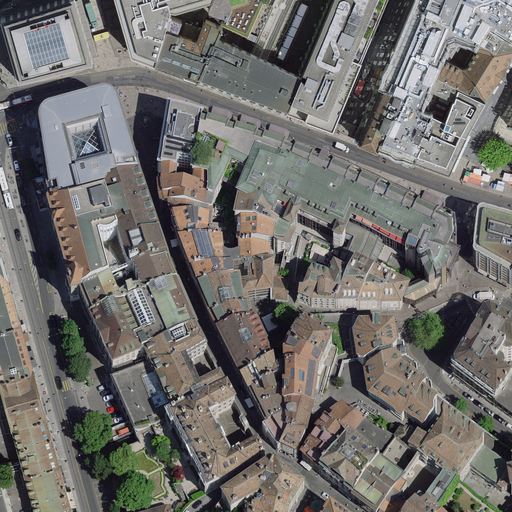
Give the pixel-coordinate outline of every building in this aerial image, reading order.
[(61,0),(41,6),(1,18),(19,81),(93,60),(84,30),(75,0),(61,0)] [(133,50),(158,60),(172,17),(174,11),(169,10),(165,9),(162,0),(117,0),(118,2),(124,20),(128,35),(133,50)] [(174,11),(172,0),(162,0),(165,9),(169,10),(174,11)] [(172,0),(174,11),(208,0),(172,0)] [(212,0),(210,6),(230,15),(235,4),(244,2),(244,0),(212,0)] [(230,15),(224,28),(252,38),(267,44),(288,0),(244,0),(244,2),(235,4),(230,15)] [(288,0),(267,44),(311,62),(290,109),(314,118),(334,126),(389,0),(288,0)] [(511,0),(422,0),(393,72),(388,85),(411,94),(381,150),(399,156),(416,162),(431,132),(428,130),(437,108),(433,107),(442,86),(459,93),(462,84),(487,97),(505,70),(511,59),(511,0)] [(172,17),(158,60),(174,66),(185,70),(202,76),(224,28),(204,21),(202,27),(198,37),(185,32),(179,30),(182,20),(178,19),(172,17)] [(198,37),(202,27),(189,22),(185,32),(198,37)] [(202,76),(244,92),(253,74),(240,68),(246,52),(252,38),(224,28),(202,76)] [(268,101),(290,109),(311,62),(267,44),(252,38),(246,52),(240,68),(253,74),(244,92),(268,101)] [(448,122),(469,132),(473,124),(487,97),(462,84),(459,93),(448,122)] [(371,146),(381,150),(411,94),(388,85),(380,102),(362,143),(371,146)] [(459,150),(469,132),(448,122),(459,93),(442,86),(433,107),(437,108),(428,130),(431,132),(416,162),(433,167),(448,172),(459,150)] [(46,173),(53,212),(106,203),(104,198),(119,191),(118,189),(140,181),(138,174),(129,148),(119,117),(117,114),(114,111),(111,108),(108,107),(104,107),(65,117),(50,121),(45,122),(43,124),(41,127),(39,130),(39,132),(39,137),(46,173)] [(168,141),(161,177),(192,187),(195,178),(196,172),(205,129),(188,124),(172,119),(168,141)] [(248,143),(205,129),(196,172),(195,178),(192,187),(209,191),(208,208),(227,214),(226,224),(226,228),(240,230),(257,233),(291,156),(248,143)] [(386,252),(407,262),(407,266),(417,271),(425,285),(416,290),(409,292),(403,305),(415,309),(423,305),(437,298),(443,289),(456,282),(462,271),(463,232),(291,156),(257,233),(277,238),(276,246),(275,253),(272,254),(273,271),(278,271),(278,279),(290,280),(289,277),(282,275),(286,256),(292,257),(295,250),(299,241),(297,240),(302,231),(305,232),(337,247),(335,251),(345,255),(337,271),(353,278),(357,270),(374,278),(386,252)] [(162,212),(171,213),(213,220),(226,224),(227,214),(208,208),(209,191),(192,187),(161,177),(160,194),(162,212)] [(106,203),(53,212),(60,241),(70,282),(65,284),(68,294),(71,302),(80,299),(110,285),(133,275),(144,271),(168,263),(162,246),(155,224),(147,200),(144,192),(140,181),(118,189),(119,191),(104,198),(106,203)] [(171,218),(172,224),(213,228),(213,220),(171,213),(171,218)] [(506,285),(511,288),(511,287),(511,230),(492,225),(488,224),(483,223),(480,224),(478,227),(474,266),(476,270),(506,285)] [(178,241),(180,250),(220,249),(219,243),(212,243),(213,228),(172,224),(175,232),(178,241)] [(239,242),(240,230),(226,228),(213,228),(212,243),(219,243),(220,249),(224,249),(232,250),(233,248),(233,242),(229,237),(232,234),(239,242)] [(257,233),(240,230),(239,242),(239,251),(272,254),(275,253),(276,246),(277,238),(257,233)] [(186,264),(193,280),(235,274),(254,273),(273,271),(272,254),(239,251),(240,263),(234,265),(230,264),(225,262),(224,249),(220,249),(180,250),(186,264)] [(110,285),(80,299),(86,312),(87,313),(91,323),(142,303),(177,289),(172,276),(172,275),(170,271),(168,263),(144,271),(133,275),(139,289),(140,290),(140,296),(132,297),(127,299),(119,304),(116,301),(115,299),(110,285)] [(401,310),(403,305),(409,292),(379,277),(377,279),(374,278),(357,270),(353,278),(337,271),(333,282),(321,278),(319,277),(315,276),(311,286),(306,297),(301,297),(300,303),(301,306),(314,308),(351,310),(401,310)] [(289,303),(289,300),(290,280),(278,279),(278,271),(273,271),(254,273),(256,285),(257,289),(244,291),(246,304),(262,302),(277,300),(277,304),(289,303)] [(196,286),(199,294),(242,285),(256,285),(254,273),(235,274),(193,280),(196,286)] [(14,299),(8,275),(0,276),(0,328),(21,322),(14,299)] [(212,322),(220,339),(257,328),(252,309),(247,310),(247,306),(246,304),(244,291),(257,289),(256,285),(242,285),(199,294),(208,312),(210,317),(212,322)] [(183,301),(177,289),(142,303),(163,350),(197,333),(183,301)] [(145,358),(163,350),(142,303),(91,323),(103,349),(115,373),(118,381),(149,367),(145,358)] [(475,393),(495,407),(511,384),(511,379),(511,381),(505,377),(506,375),(503,373),(509,363),(511,364),(511,328),(510,327),(490,317),(484,319),(468,344),(453,370),(453,376),(459,381),(475,393)] [(28,347),(21,322),(0,328),(0,375),(1,378),(34,369),(28,347)] [(362,333),(370,331),(370,327),(354,327),(350,329),(350,334),(354,362),(359,361),(355,340),(362,333)] [(231,361),(243,383),(273,366),(257,328),(220,339),(231,361)] [(287,358),(323,365),(327,356),(332,346),(307,334),(305,331),(292,347),(287,358)] [(364,365),(368,365),(393,361),(397,356),(395,347),(393,332),(370,331),(362,333),(355,340),(359,361),(364,365)] [(197,333),(163,350),(145,358),(149,367),(174,416),(186,410),(194,406),(227,390),(221,378),(200,388),(195,377),(187,362),(207,352),(197,333)] [(400,350),(395,347),(397,356),(393,361),(394,364),(395,368),(400,371),(402,371),(403,378),(428,396),(424,400),(439,411),(440,409),(441,408),(433,402),(432,391),(418,382),(417,374),(407,366),(407,365),(401,366),(401,363),(400,360),(406,359),(405,358),(404,353),(400,350)] [(317,377),(323,365),(287,358),(285,362),(286,375),(287,380),(284,381),(284,391),(283,404),(285,404),(285,412),(313,410),(315,394),(317,377)] [(394,364),(393,361),(368,365),(368,369),(369,372),(395,368),(394,364)] [(511,364),(509,363),(503,373),(506,375),(505,377),(511,381),(511,379),(511,364)] [(246,390),(250,398),(272,387),(284,381),(287,380),(286,375),(275,377),(273,366),(243,383),(246,390)] [(149,367),(118,381),(113,384),(117,392),(132,425),(135,433),(152,426),(166,419),(174,416),(149,367)] [(395,368),(369,372),(366,374),(364,376),(366,388),(368,400),(374,404),(402,423),(405,419),(412,424),(424,433),(439,411),(434,407),(424,400),(428,396),(403,378),(402,371),(400,371),(395,368)] [(41,395),(34,369),(1,378),(8,404),(12,419),(14,425),(47,416),(43,404),(41,395)] [(274,393),(284,391),(284,381),(272,387),(274,393)] [(511,384),(495,407),(511,418),(511,384)] [(250,398),(267,429),(286,422),(285,412),(285,404),(283,404),(280,398),(276,399),(274,393),(272,387),(250,398)] [(236,405),(227,390),(194,406),(197,411),(189,415),(186,410),(174,416),(166,419),(172,430),(175,429),(202,481),(200,483),(206,495),(212,491),(232,479),(253,466),(265,458),(263,454),(262,452),(258,445),(232,458),(221,438),(211,418),(236,405)] [(347,410),(342,407),(332,415),(352,436),(355,433),(365,423),(347,410)] [(310,425),(313,410),(285,412),(286,422),(289,437),(305,439),(310,425)] [(323,424),(326,426),(346,445),(349,441),(352,436),(332,415),(328,419),(323,424)] [(52,438),(47,416),(14,425),(21,451),(23,460),(27,472),(60,463),(52,438)] [(277,445),(281,451),(288,441),(289,437),(286,422),(267,429),(277,445)] [(401,433),(395,441),(396,442),(420,458),(419,460),(432,469),(444,478),(426,505),(432,510),(433,511),(439,511),(470,470),(497,490),(511,471),(443,422),(428,444),(407,431),(404,434),(401,433)] [(395,441),(365,423),(355,433),(374,447),(386,456),(396,442),(395,441)] [(152,426),(135,433),(140,445),(157,436),(152,426)] [(319,436),(317,438),(339,452),(346,445),(326,426),(320,433),(319,436)] [(302,447),(305,439),(289,437),(288,441),(281,451),(293,457),(297,458),(302,447)] [(313,468),(321,474),(339,452),(317,438),(311,447),(303,460),(313,468)] [(338,488),(354,500),(379,466),(372,460),(370,463),(365,458),(353,450),(356,447),(349,441),(346,445),(339,452),(321,474),(338,488)] [(372,460),(379,466),(386,456),(374,447),(365,458),(370,463),(372,460)] [(66,487),(60,463),(27,472),(37,511),(66,511),(73,510),(66,487)] [(259,499),(274,465),(235,493),(227,498),(222,501),(228,511),(238,511),(246,508),(259,501),(261,499),(259,499)] [(263,501),(282,511),(290,511),(293,508),(305,490),(290,477),(274,465),(259,499),(261,499),(263,501)] [(379,466),(354,500),(354,502),(358,505),(367,511),(380,511),(400,486),(402,482),(379,466)] [(511,468),(511,471),(497,490),(506,496),(511,494),(511,468)] [(411,511),(413,511),(407,506),(400,500),(407,491),(400,486),(380,511),(411,511)] [(228,511),(222,501),(214,511),(228,511)] [(282,511),(263,501),(263,507),(262,511),(257,510),(255,510),(254,511),(282,511)] [(420,501),(417,506),(422,510),(426,505),(420,501)]
